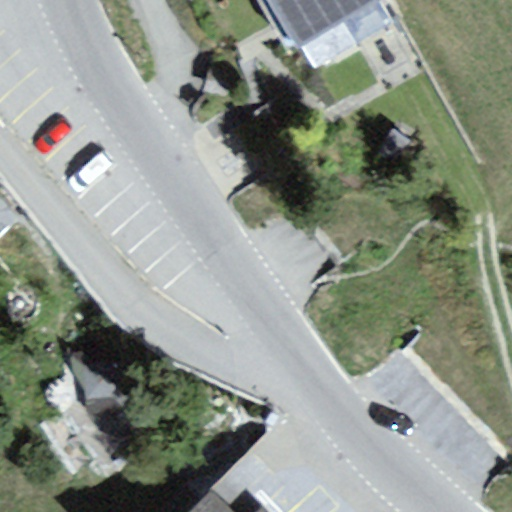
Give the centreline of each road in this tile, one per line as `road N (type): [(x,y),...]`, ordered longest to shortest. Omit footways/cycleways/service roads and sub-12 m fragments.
road 1 (tertiary): [(437,511),(292,358),(148,141),(69,0)]
road 2 (track): [(511,352),(485,232),(421,87)]
